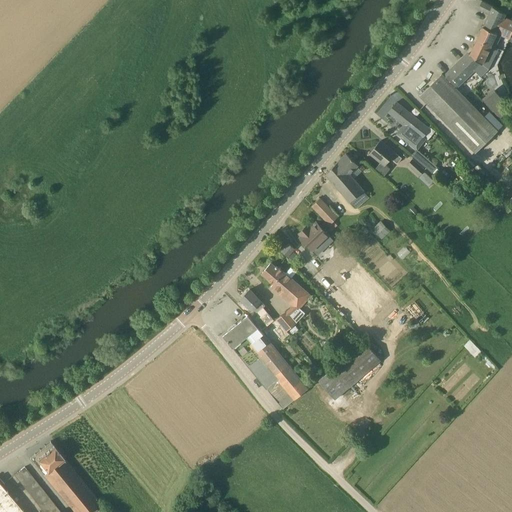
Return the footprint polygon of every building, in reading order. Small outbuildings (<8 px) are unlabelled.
[(508,39),(511,30),(511,21),(503,18),(506,13),(482,1),(478,8),(489,14),(477,39),(494,47),(499,36),(508,39)] [(473,69),(473,70),(474,69),(481,62),(488,49),(492,51),(494,47),(477,39),(470,54),(469,53),(464,58),(463,57),(444,75),(442,73),(420,95),(448,125),(470,103),(455,88),(473,69)] [(483,97),(500,118),(511,109),(495,88),(483,97)] [(429,128),(397,102),(389,112),(405,125),(402,129),(401,128),(397,133),(416,149),(423,141),(421,139),(429,128)] [(476,153),(498,131),(470,103),(448,125),(476,153)] [(398,164),(402,158),(381,141),(371,154),(381,162),(375,169),(384,176),(390,168),(386,165),(391,158),(398,164)] [(420,151),(414,157),(431,173),(437,167),(420,151)] [(364,190),(350,173),(358,165),(355,161),(346,153),(326,173),(334,182),(355,208),(361,203),(356,197),(364,190)] [(413,159),(408,165),(420,176),(425,170),(413,159)] [(338,216),(320,198),(312,206),(330,224),(338,216)] [(409,211),(415,218),(420,214),(413,206),(409,211)] [(381,220),(372,228),(382,239),(391,231),(381,220)] [(473,226),(478,232),(484,226),(479,220),(473,226)] [(318,255),(333,240),(316,222),(307,231),(305,229),(300,234),(302,236),(300,237),(318,255)] [(294,248),(288,243),(282,251),(288,256),(294,248)] [(278,267),(277,268),(271,263),(262,273),(273,283),(271,287),(298,310),(300,308),(311,295),(290,278),(285,274),(278,267)] [(359,272),(349,282),(361,295),(358,298),(369,310),(383,297),(359,272)] [(253,319),(267,337),(279,327),(274,320),(275,320),(264,307),(265,307),(260,301),(249,290),(241,298),(252,311),(253,310),(256,313),(255,314),(257,316),(253,319)] [(296,323),(287,312),(277,319),(287,331),(296,323)] [(395,334),(405,324),(395,314),(385,323),(395,334)] [(309,388),(277,349),(262,331),(248,315),(223,335),(283,409),(309,388)] [(464,345),(475,356),(481,350),(470,339),(464,345)] [(364,341),(353,351),(343,360),(338,365),(319,381),(335,398),(380,360),(364,341)] [(338,365),(343,360),(335,350),(329,355),(338,365)] [(61,454),(53,445),(38,457),(35,454),(29,458),(73,511),(88,511),(101,502),(61,454)] [(60,511),(24,467),(15,474),(44,511),(19,511),(1,486),(4,484),(0,478),(0,511),(60,511)]
